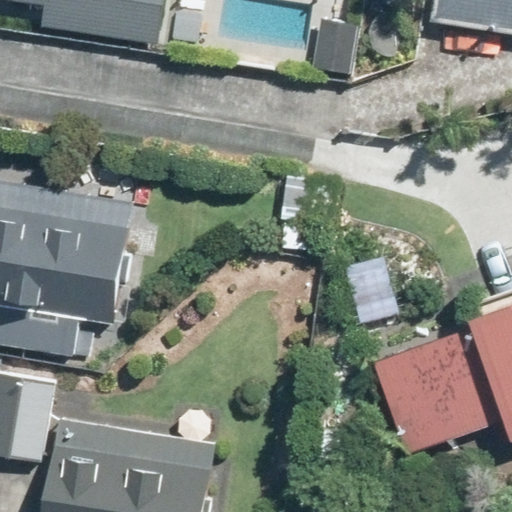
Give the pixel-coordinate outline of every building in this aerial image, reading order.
[(48,0),(46,17),(162,32),(166,0),(48,0)] [(511,0),(439,0),(438,12),(511,23),(511,0)] [(326,13),(316,62),(351,68),(361,20),(326,13)] [(338,176),(291,168),(284,213),(330,220),(338,176)] [(0,336),(76,349),(82,309),(121,316),(139,193),(0,171),(0,336)] [(482,318),(381,353),(412,444),(511,409),(511,296),(479,307),(482,318)] [(0,369),(0,448),(48,455),(59,378),(0,369)] [(209,511),(221,434),(67,411),(51,511),(209,511)]
